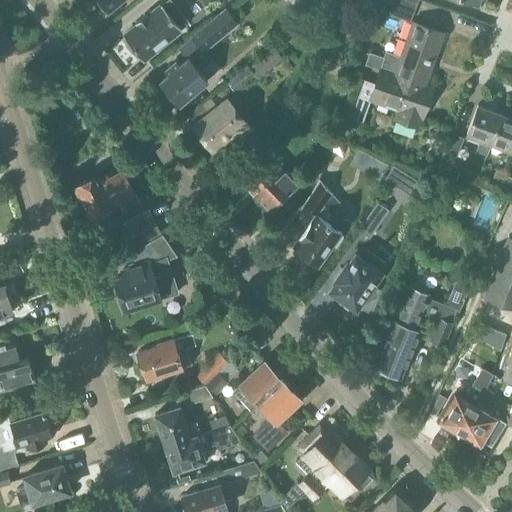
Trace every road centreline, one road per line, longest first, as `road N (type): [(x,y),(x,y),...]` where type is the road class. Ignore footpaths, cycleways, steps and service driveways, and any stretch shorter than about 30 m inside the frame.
road 1 (residential): [(472,511),(358,401),(39,0)]
road 2 (residential): [(135,511),(0,71)]
